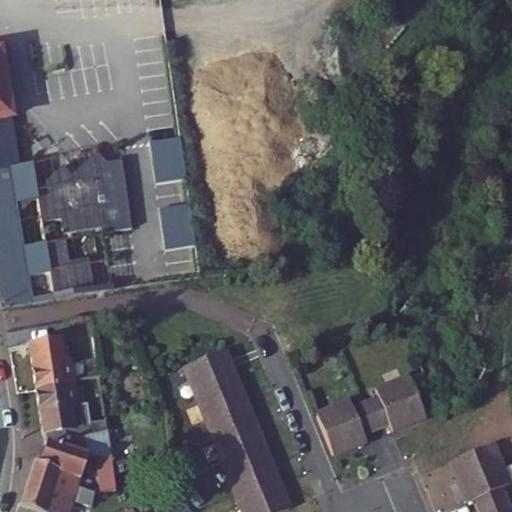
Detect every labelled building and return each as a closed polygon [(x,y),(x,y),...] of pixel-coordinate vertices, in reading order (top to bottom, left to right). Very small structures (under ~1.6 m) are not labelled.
[(30,191),(27,169),(13,171),(0,94),(0,310),(48,303),(39,248),(36,228),(30,191)] [(148,145),(153,186),(182,183),(178,141),(148,145)] [(36,190),(30,191),(36,228),(55,225),(58,240),(95,234),(96,240),(126,235),(115,167),(100,169),(90,157),(65,181),(56,172),(36,190)] [(185,208),(155,212),(160,254),(190,249),(185,208)] [(60,245),(39,248),(48,303),(89,296),(84,263),(63,266),(60,245)] [(73,390),(72,378),(66,378),(64,357),(32,362),(36,395),(73,390)] [(175,408),(215,394),(203,361),(163,376),(175,408)] [(427,421),(411,378),(377,390),(380,397),(366,402),(377,432),(391,426),(393,434),(427,421)] [(93,436),(91,424),(88,411),(76,413),(73,390),(36,395),(41,430),(46,445),(75,451),(74,439),(93,436)] [(227,426),(215,394),(175,408),(186,441),(227,426)] [(377,432),(366,402),(354,407),(352,400),(316,413),(333,456),(367,444),(365,436),(377,432)] [(122,429),(120,418),(91,424),(93,436),(105,434),(122,429)] [(239,458),(227,426),(186,441),(198,472),(239,458)] [(109,463),(105,434),(93,436),(74,439),(75,451),(46,445),(47,448),(42,463),(33,460),(32,466),(78,480),(80,474),(85,457),(109,463)] [(110,468),(109,463),(85,457),(80,474),(97,472),(110,468)] [(252,495),(239,458),(198,472),(211,509),(252,495)] [(77,511),(79,508),(87,509),(90,495),(88,492),(75,489),(78,480),(32,466),(20,511),(77,511)] [(494,507),(478,467),(434,483),(444,511),(487,511),(487,510),(494,507)] [(114,494),(110,468),(97,472),(100,495),(114,494)] [(258,511),(252,495),(211,509),(211,511),(258,511)]
